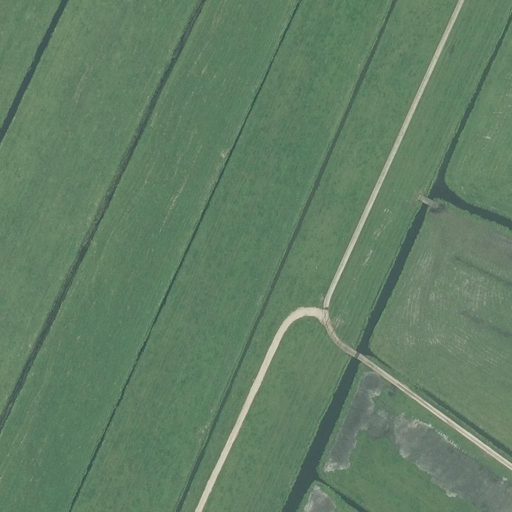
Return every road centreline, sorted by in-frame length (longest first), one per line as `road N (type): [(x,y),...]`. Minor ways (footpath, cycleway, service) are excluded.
road 1 (unclassified): [(511,468),(338,344),(325,317),(460,0)]
road 2 (track): [(198,511),(278,334),(298,312),(325,317)]
